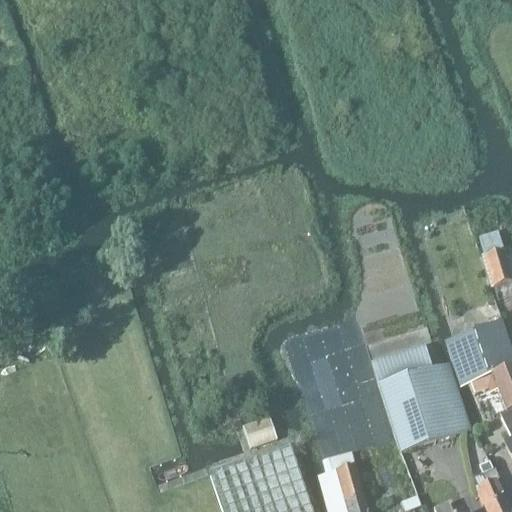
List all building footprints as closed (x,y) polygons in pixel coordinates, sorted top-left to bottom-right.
[(511,236),(480,246),(492,284),(511,278),(511,236)] [(511,369),(511,354),(502,324),(454,341),(470,386),(491,378),(511,369)] [(425,348),(371,365),(400,456),(438,444),(417,375),(432,370),(425,348)] [(511,414),(511,369),(491,378),(506,415),(506,416),(511,414)] [(506,415),(498,418),(511,441),(504,445),(510,457),(511,460),(511,414),(506,416),(506,415)] [(310,511),(288,448),(209,476),(220,511),(310,511)] [(366,511),(355,468),(354,469),(336,473),(346,511),(366,511)] [(476,493),(484,511),(507,511),(495,486),(500,484),(494,472),(482,478),(487,489),(476,493)] [(401,506),(403,511),(414,511),(420,510),(416,500),(401,506)]
